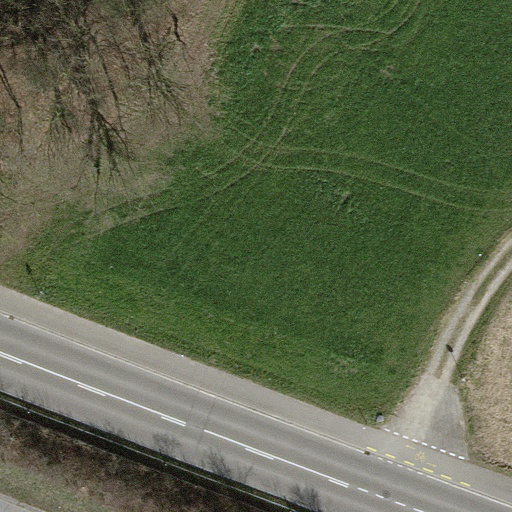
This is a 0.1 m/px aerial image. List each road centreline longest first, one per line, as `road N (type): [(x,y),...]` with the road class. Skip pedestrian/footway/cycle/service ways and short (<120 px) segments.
road 1 (tertiary): [(0,360),(420,511)]
road 2 (track): [(387,500),(446,363),(511,262)]
